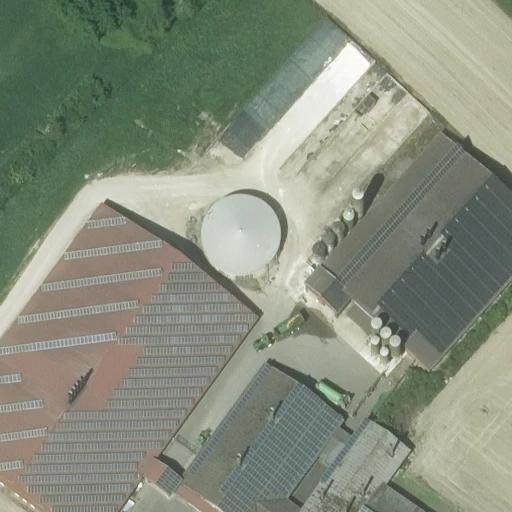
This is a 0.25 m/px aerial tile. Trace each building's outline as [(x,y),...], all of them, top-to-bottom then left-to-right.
[(278,167),(372,64),(326,21),(253,101),(261,109),(265,105),(280,118),(255,146),(278,167)] [(511,207),(440,142),(318,276),(304,292),(335,321),(350,305),(355,310),(346,320),(367,339),(377,329),(428,376),(511,283),(511,207)] [(277,258),(280,243),(276,228),(268,215),(255,207),(239,204),(224,207),(211,216),(203,229),(200,244),(203,259),(212,272),(225,280),(240,283),(256,280),(268,271),(277,258)] [(102,212),(0,350),(0,487),(33,511),(118,511),(256,324),(102,212)] [(341,427),(265,371),(179,489),(210,511),(304,511),(319,492),(346,511),(367,511),(383,492),(408,458),(366,427),(353,445),(337,433),(341,427)] [(304,511),(346,511),(319,492),(304,511)] [(411,511),(383,492),(367,511),(411,511)]
